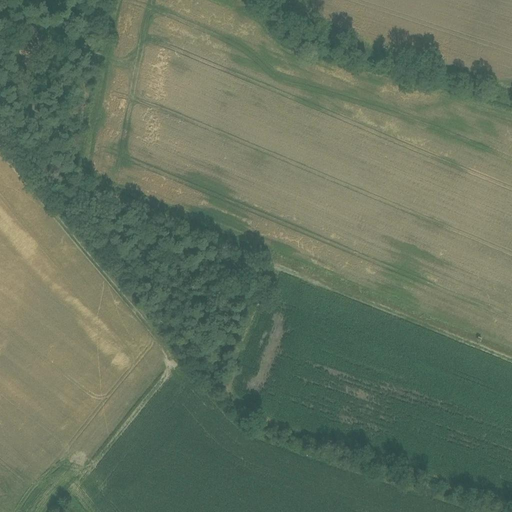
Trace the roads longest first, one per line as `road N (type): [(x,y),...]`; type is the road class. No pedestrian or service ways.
road 1 (track): [(511,360),(66,182),(0,27)]
road 2 (track): [(66,182),(58,224),(0,152)]
